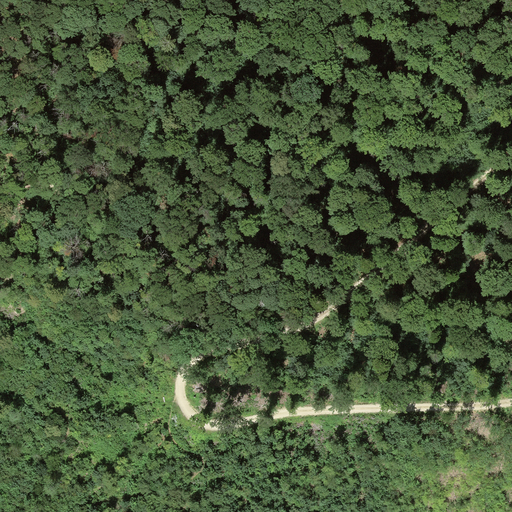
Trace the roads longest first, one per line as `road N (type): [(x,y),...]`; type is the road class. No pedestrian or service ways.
road 1 (track): [(511,401),(303,410),(212,423),(196,419),(177,394)]
road 2 (track): [(322,314),(511,152)]
road 3 (track): [(511,32),(301,99)]
road 4 (track): [(177,394),(185,364),(198,355),(269,338),(322,314)]
